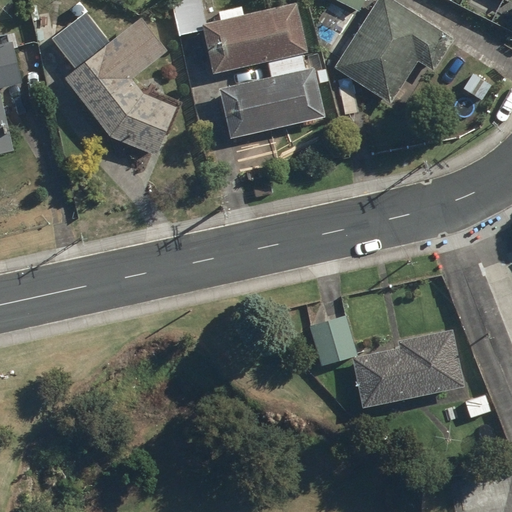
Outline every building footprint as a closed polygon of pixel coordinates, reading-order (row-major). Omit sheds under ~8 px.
[(198,0),(173,0),(169,3),(178,37),(201,31),(211,76),(267,63),(271,80),(216,91),(226,140),(323,121),(313,71),(306,73),(303,55),(306,55),(294,5),(243,17),(242,9),(212,16),(214,23),(205,25),(198,0)] [(363,0),(331,0),(357,13),(363,0)] [(453,41),(388,0),(376,0),(332,70),(391,107),(417,65),(432,75),(453,41)] [(164,55),(137,21),(107,45),(83,15),(51,41),(75,71),(62,82),(89,115),(109,140),(155,158),(174,108),(141,95),(130,82),(164,55)] [(11,50),(0,52),(0,156),(12,153),(0,102),(0,92),(20,88),(11,50)] [(346,317),(309,325),(318,365),(355,356),(346,317)] [(450,329),(398,339),(399,348),(349,358),(359,408),(462,388),(450,329)]
